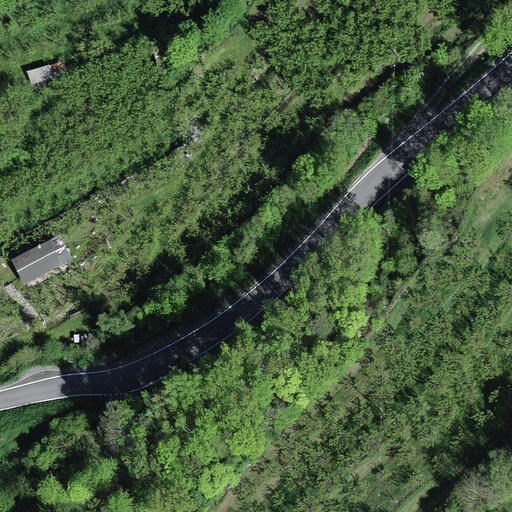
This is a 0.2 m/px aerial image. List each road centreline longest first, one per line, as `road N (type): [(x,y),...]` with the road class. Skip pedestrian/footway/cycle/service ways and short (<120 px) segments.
road 1 (unclassified): [(511,68),(379,179),(262,295),(206,336),(124,379),(0,401)]
road 2 (track): [(418,145),(412,131),(510,0)]
